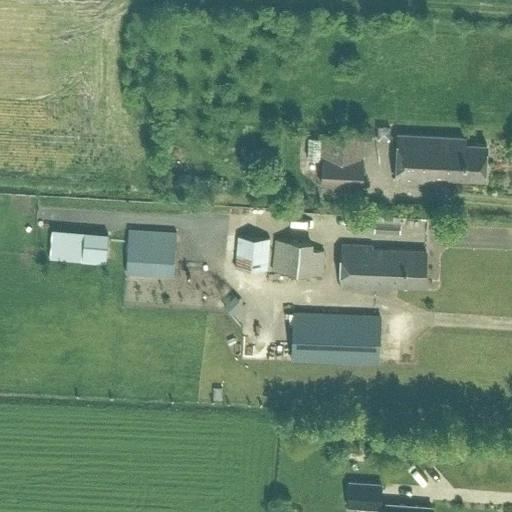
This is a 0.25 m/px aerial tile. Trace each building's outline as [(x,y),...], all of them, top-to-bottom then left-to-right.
[(391,133),(391,121),(378,120),(378,133),(391,133)] [(324,132),(321,183),(352,185),(354,160),(360,160),(361,134),(324,132)] [(463,141),(463,136),(399,133),(397,176),(438,178),(438,173),(481,175),(483,142),(463,141)] [(307,137),(306,159),(318,160),(319,137),(307,137)] [(400,222),(375,220),(374,232),(399,233),(400,222)] [(81,255),(80,260),(90,261),(90,267),(104,268),(107,233),(83,231),(84,227),(53,224),(51,253),(81,255)] [(176,231),(118,227),(117,243),(128,244),(126,272),(173,275),(176,231)] [(236,234),(234,266),(267,269),(270,237),(236,234)] [(321,275),(324,250),(311,249),(312,242),(274,238),(271,270),(321,275)] [(377,244),(341,243),(339,286),(391,288),(391,285),(424,287),(425,250),(377,248),(377,244)] [(294,311),(291,360),(377,364),(379,315),(294,311)] [(348,479),(346,507),(379,509),(381,482),(348,479)]
